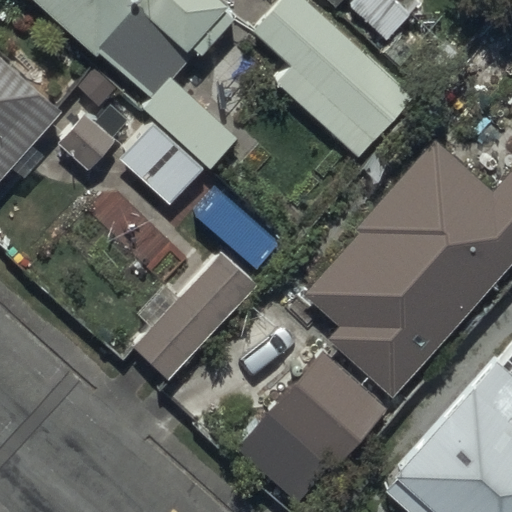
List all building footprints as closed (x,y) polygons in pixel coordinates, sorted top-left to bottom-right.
[(31,0),(145,100),(136,110),(210,175),(232,150),(162,87),(226,15),(208,0),(31,0)] [(269,88),(353,162),(407,101),(292,0),(283,0),(250,37),(285,69),(269,88)] [(316,0),(333,15),(346,0),(316,0)] [(0,184),(65,112),(0,54),(0,184)] [(60,150),(91,177),(114,151),(83,123),(60,150)] [(329,339),(395,398),(511,268),(511,169),(492,191),(436,141),(302,290),(342,325),(329,339)] [(200,212),(257,263),(274,245),(217,194),(200,212)] [(135,355),(167,383),(249,292),(217,263),(135,355)] [(389,409),(322,350),(239,444),(305,503),(389,409)] [(381,477),(420,511),(511,511),(511,390),(482,364),(381,477)]
